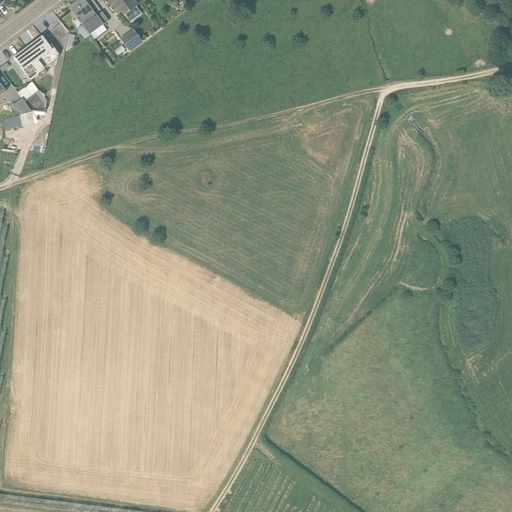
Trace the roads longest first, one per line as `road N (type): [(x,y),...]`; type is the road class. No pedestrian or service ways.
road 1 (track): [(210,511),(285,377),(349,210),(383,89)]
road 2 (track): [(0,190),(155,137),(383,89)]
road 3 (track): [(383,89),(511,64)]
